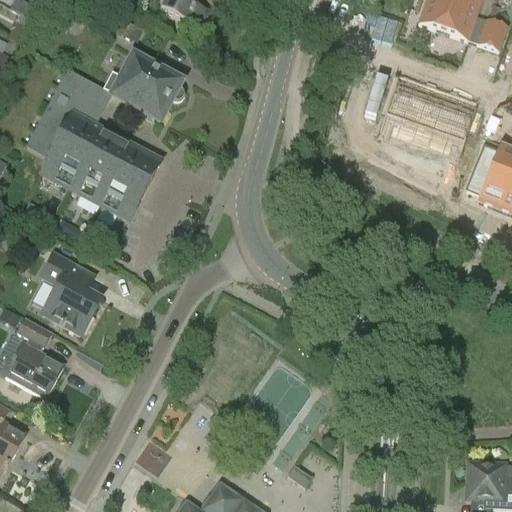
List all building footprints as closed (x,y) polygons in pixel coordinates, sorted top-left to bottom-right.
[(200,34),(209,16),(194,8),(198,0),(167,0),(160,13),(200,34)] [(427,0),(418,28),(466,46),(466,45),(498,56),(507,31),(486,24),(486,25),(475,21),(482,0),(427,0)] [(45,12),(31,5),(29,9),(23,19),(37,27),(45,12)] [(135,47),(142,34),(123,24),(116,37),(135,47)] [(14,28),(9,37),(19,42),(24,33),(14,28)] [(326,79),(330,62),(319,59),(314,75),(326,79)] [(27,151),(49,163),(73,118),(93,128),(108,98),(159,125),(171,102),(177,105),(181,103),(183,99),(182,94),(177,91),(180,86),(132,61),(120,82),(111,77),(102,93),(68,75),(27,151)] [(473,119),(395,92),(378,137),(457,165),(473,119)] [(127,225),(160,165),(93,128),(73,118),(49,163),(40,178),(127,225)] [(511,155),(502,151),(500,156),(486,150),(468,194),(482,200),(480,206),(511,218),(511,155)] [(34,226),(43,230),(49,219),(41,214),(34,226)] [(75,247),(82,235),(62,224),(56,237),(75,247)] [(80,339),(99,304),(72,290),(80,275),(52,259),(40,281),(56,290),(41,318),(80,339)] [(0,325),(14,333),(15,331),(20,322),(3,313),(0,318),(0,325)] [(26,348),(41,356),(43,353),(44,353),(53,338),(25,323),(16,337),(28,344),(26,348)] [(23,348),(11,369),(5,380),(44,402),(63,370),(23,348)] [(7,415),(0,410),(0,476),(1,478),(5,470),(7,471),(25,439),(1,426),(7,415)] [(511,470),(509,470),(504,470),(504,469),(468,467),(466,503),(502,505),(503,494),(511,494),(511,470)] [(312,482),(295,470),(287,481),(305,493),(312,482)] [(254,511),(218,487),(200,511),(196,511),(185,504),(179,511),(254,511)]
